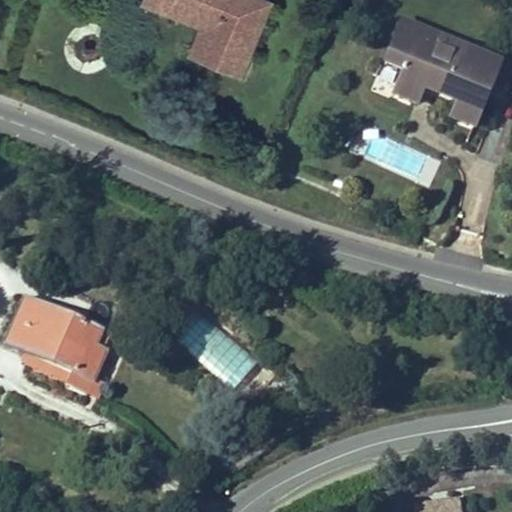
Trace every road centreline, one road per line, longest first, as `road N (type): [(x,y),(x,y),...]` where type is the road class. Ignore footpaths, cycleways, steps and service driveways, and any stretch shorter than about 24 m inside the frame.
road 1 (tertiary): [(337,248),(0,116)]
road 2 (unknown): [(450,292),(476,181),(463,156),(420,131)]
road 3 (tertiary): [(240,511),(293,475),(413,433)]
road 4 (tertiary): [(337,248),(511,310)]
road 5 (tertiary): [(511,286),(337,248)]
